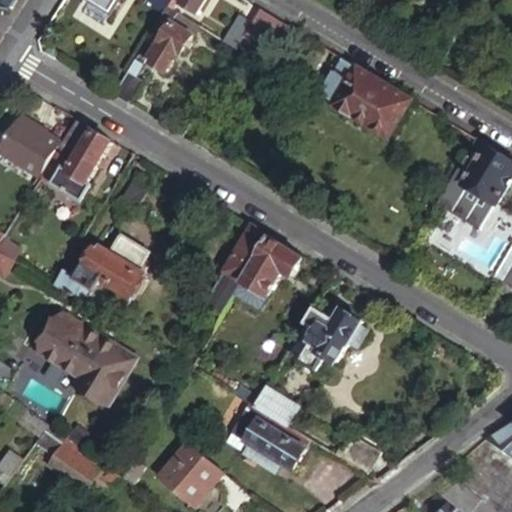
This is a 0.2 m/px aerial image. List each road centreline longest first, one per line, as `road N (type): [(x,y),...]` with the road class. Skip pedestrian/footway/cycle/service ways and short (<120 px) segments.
road 1 (residential): [(8,53),(511,361)]
road 2 (residential): [(288,0),(511,132)]
road 3 (residential): [(358,511),(511,389)]
